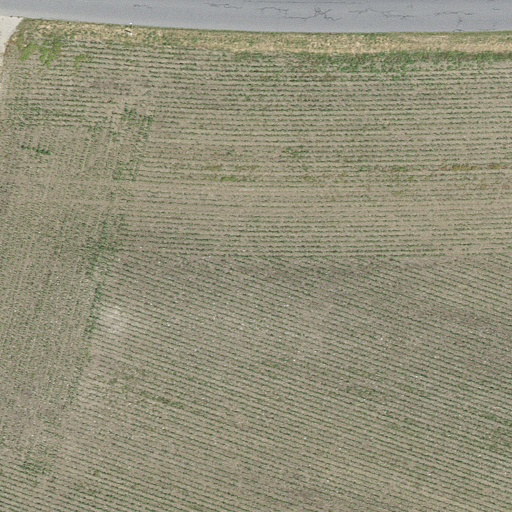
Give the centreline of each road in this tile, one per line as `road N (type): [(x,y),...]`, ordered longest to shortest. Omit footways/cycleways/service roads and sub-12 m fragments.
road 1 (tertiary): [(511,0),(268,0)]
road 2 (track): [(33,0),(0,163)]
